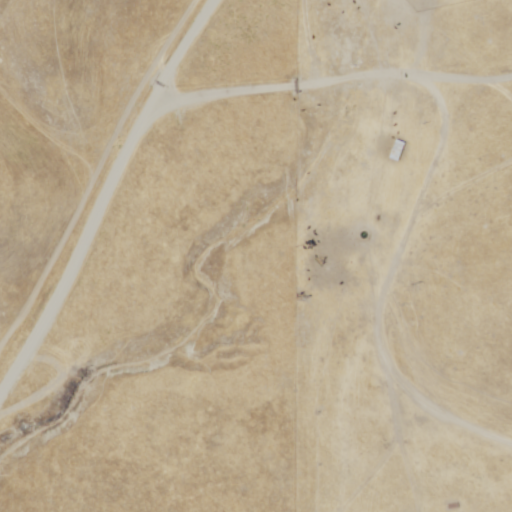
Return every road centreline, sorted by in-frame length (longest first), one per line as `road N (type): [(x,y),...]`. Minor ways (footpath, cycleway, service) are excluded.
road 1 (residential): [(511,486),(437,463),(374,410),(343,342),(343,115),(399,0)]
road 2 (residential): [(0,284),(14,243),(75,171),(161,126),(343,115)]
road 3 (residential): [(343,115),(416,83),(511,62)]
